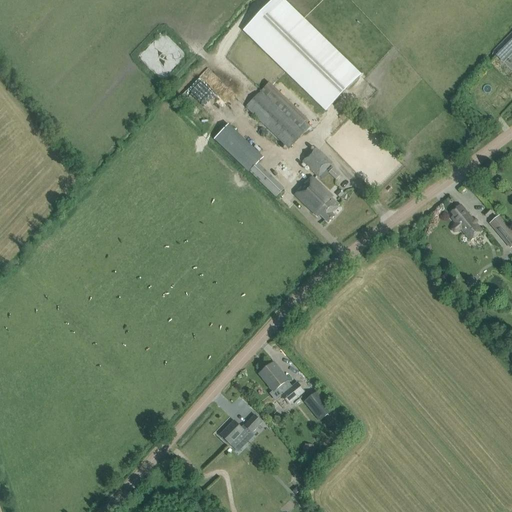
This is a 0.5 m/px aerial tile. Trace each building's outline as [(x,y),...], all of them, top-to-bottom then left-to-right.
[(511,53),(511,40),(497,56),(503,63),(511,53)] [(310,126),(305,122),(304,121),(299,127),(261,91),(245,108),(288,149),(310,126)] [(232,123),(217,139),(280,197),(289,188),(262,163),(268,157),(232,123)] [(318,178),(331,164),(316,148),(302,162),(318,178)] [(328,173),(336,180),(340,176),(333,169),(328,173)] [(311,177),(304,185),(294,195),(316,215),(318,217),(320,215),(328,223),(334,216),(332,214),(339,206),(331,198),(333,197),(329,193),(329,194),(311,177)] [(344,194),(340,190),(335,195),(339,198),(344,194)] [(452,213),(454,216),(452,219),(456,224),(454,226),(452,230),(454,233),(458,232),(461,230),(471,241),(482,232),(476,225),(477,221),(473,220),(463,209),(461,211),(458,208),(452,213)] [(511,233),(498,217),(491,223),(511,248),(511,247),(511,233)] [(477,284),(477,281),(474,278),(470,278),(468,281),(467,284),(470,287),(474,287),(477,284)] [(268,387),(268,389),(270,390),(271,391),(273,393),(276,390),(289,405),(304,392),(297,383),(289,389),(284,383),(288,380),(273,363),(258,375),(268,387)] [(305,402),(320,421),(333,410),(317,392),(305,402)] [(262,422),(254,416),(244,426),(252,433),(262,422)] [(244,432),(234,421),(220,435),(231,446),(244,432)] [(311,459),(313,446),(305,445),(302,458),(311,459)]
